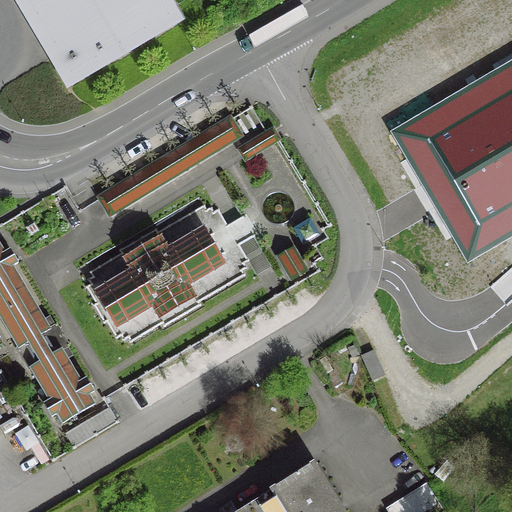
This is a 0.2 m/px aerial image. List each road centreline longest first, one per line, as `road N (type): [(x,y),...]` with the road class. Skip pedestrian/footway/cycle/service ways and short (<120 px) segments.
road 1 (residential): [(11,511),(305,333),(341,306),(355,282),(359,253),(343,197),(258,49)]
road 2 (tertiary): [(0,156),(42,162),(69,154),(258,49)]
